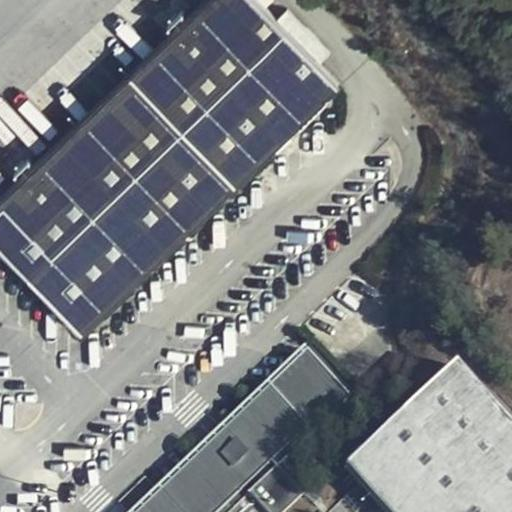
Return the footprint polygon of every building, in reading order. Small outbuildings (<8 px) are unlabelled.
[(0,246),(82,332),(339,86),(330,71),(260,0),(206,0),(0,198),(0,246)] [(330,71),(339,86),(341,83),(330,71)] [(265,459),(275,469),(346,400),(302,355),(157,493),(165,501),(272,397),(299,425),(265,459)] [(511,511),(511,428),(454,367),(345,473),(382,511),(511,511)] [(303,511),(309,506),(275,469),(265,459),(299,425),(272,397),(165,501),(157,493),(136,511),(303,511)]
